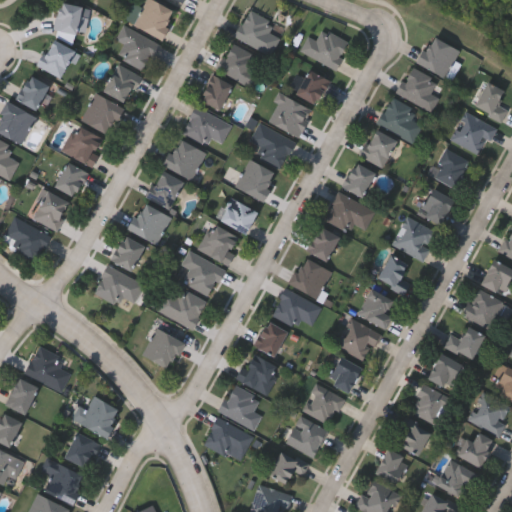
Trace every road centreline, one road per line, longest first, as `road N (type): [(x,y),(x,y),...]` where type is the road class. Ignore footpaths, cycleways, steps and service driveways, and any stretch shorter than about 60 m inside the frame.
road 1 (residential): [(0,359),(95,235),(219,0),(368,20),(380,37)]
road 2 (residential): [(110,511),(142,456),(211,369),(378,67),(380,37)]
road 3 (residential): [(332,511),(511,171)]
road 4 (residential): [(0,266),(116,364),(168,425),(204,511)]
